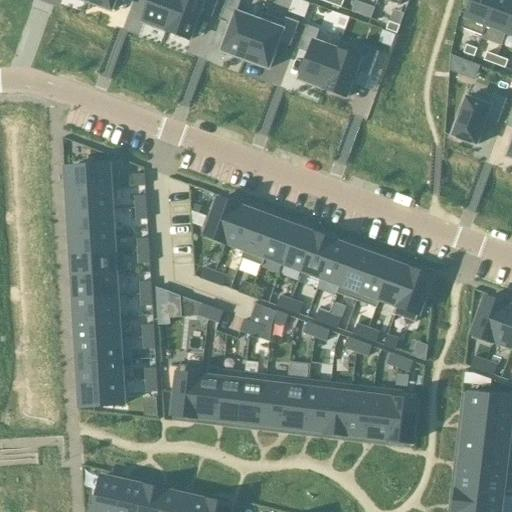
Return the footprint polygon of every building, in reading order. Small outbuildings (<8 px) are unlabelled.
[(88,0),(88,3),(112,12),(116,0),(88,0)] [(150,0),(143,23),(167,32),(178,0),(150,0)] [(178,0),(167,32),(191,41),(200,14),(212,18),(218,0),(178,0)] [(245,61),(260,22),(237,14),(241,2),(235,0),(227,0),(220,21),(231,25),(221,52),(244,61),(245,61)] [(341,8),(344,0),(342,0),(332,0),(331,5),(341,8)] [(471,0),(461,28),(483,37),(486,28),(485,27),(495,0),(471,0)] [(486,28),(506,35),(511,17),(511,0),(495,0),(485,27),(486,28)] [(351,12),(360,16),(371,19),(375,9),(355,2),(351,12)] [(260,22),(245,61),(269,70),(279,43),(291,47),(299,24),(286,19),(282,30),(260,22)] [(397,34),(400,26),(389,22),(386,30),(397,34)] [(324,90),(338,51),(315,42),(320,31),(307,26),(298,50),(310,54),(300,81),(324,90)] [(338,51),(324,90),(348,99),(357,72),(370,76),(379,53),(365,48),(364,50),(340,41),(338,51)] [(474,57),(477,50),(466,46),(463,54),(474,57)] [(494,65),(497,57),(487,53),(484,61),(494,65)] [(505,69),(508,61),(497,57),(494,65),(505,69)] [(457,58),(456,72),(460,74),(465,61),(457,58)] [(490,107),(467,98),(452,137),(477,146),(487,119),(498,124),(507,100),(494,96),(490,107)] [(119,165),(69,168),(70,191),(110,189),(110,190),(120,189),(119,165)] [(145,174),(134,175),(134,187),(145,186),(145,174)] [(110,189),(70,191),(72,212),(112,210),(110,190),(110,189)] [(146,196),(135,197),(136,209),(147,208),(146,196)] [(219,200),(206,236),(226,243),(239,208),(239,207),(219,200)] [(147,208),(136,209),(136,221),(147,220),(147,208)] [(239,208),(226,243),(244,250),(245,250),(258,215),(239,208)] [(112,210),(72,212),(73,234),(113,231),(112,210)] [(244,250),(241,259),(262,267),(266,258),(264,257),(278,222),(258,215),(245,250),(244,250)] [(278,222),(264,257),(266,258),(284,264),(297,229),(278,222)] [(297,229),(284,264),(303,271),(316,236),(297,229)] [(113,231),(73,234),(74,255),(114,253),(114,252),(113,231)] [(316,236),(303,271),(322,278),(335,243),(316,236)] [(148,239),(137,240),(138,252),(149,251),(148,239)] [(335,243),(322,278),(340,285),(341,285),(354,250),(335,243)] [(340,285),(337,294),(357,301),(373,257),(354,250),(341,285),(340,285)] [(149,251),(138,252),(139,264),(150,263),(149,251)] [(114,253),(74,255),(76,277),(116,275),(116,276),(125,275),(124,252),(114,252),(114,253)] [(373,257),(357,301),(377,309),(380,300),(379,300),(392,264),(373,257)] [(392,264),(379,300),(380,300),(397,306),(399,307),(412,271),(392,264)] [(204,268),(200,279),(212,283),(215,272),(204,268)] [(397,306),(394,315),(415,323),(432,278),(412,271),(399,307),(397,306)] [(215,272),(212,283),(223,287),(227,277),(215,272)] [(116,275),(76,277),(77,299),(117,297),(116,276),(116,275)] [(151,282),(140,283),(141,295),(152,294),(151,286),(151,282)] [(242,282),(239,293),(250,297),(254,286),(242,282)] [(254,286),(250,297),(261,301),(265,291),(254,286)] [(181,297),(178,296),(167,297),(169,292),(156,288),(158,326),(170,325),(170,319),(182,318),(181,297)] [(152,294),(141,295),(141,307),(152,306),(152,294)] [(281,296),(277,307),(288,311),(292,301),(281,296)] [(117,297),(77,299),(78,321),(118,318),(117,297)] [(203,305),(181,297),(182,318),(199,316),(203,305)] [(487,298),(472,339),(493,346),(495,342),(494,342),(507,306),(487,298)] [(292,301),(288,311),(299,315),(303,305),(292,301)] [(203,305),(199,316),(209,320),(213,309),(203,305)] [(511,308),(507,306),(494,342),(495,342),(511,348),(511,308)] [(213,309),(209,320),(219,324),(223,313),(213,309)] [(319,311),(315,321),(327,325),(330,315),(319,311)] [(278,312),(274,322),(285,327),(289,316),(278,312)] [(330,315),(327,325),(338,329),(342,319),(330,315)] [(118,318),(78,321),(79,343),(119,340),(118,318)] [(244,320),(240,332),(251,335),(255,324),(251,323),(244,320)] [(308,323),(304,334),(315,338),(319,327),(308,323)] [(255,324),(251,335),(261,339),(265,328),(255,324)] [(154,325),(143,326),(143,338),(154,337),(154,325)] [(357,325),(354,335),(365,339),(369,329),(357,325)] [(319,327),(315,338),(327,342),(330,332),(319,327)] [(369,329),(365,339),(376,343),(380,333),(369,329)] [(388,336),(384,346),(395,350),(399,340),(388,336)] [(154,337),(143,338),(144,350),(155,349),(154,337)] [(350,339),(346,349),(357,353),(361,343),(350,339)] [(119,340),(79,343),(81,364),(121,362),(119,340)] [(361,343),(357,353),(368,357),(372,347),(361,343)] [(391,354),(387,364),(399,368),(402,358),(391,354)] [(475,357),(471,368),(483,372),(486,362),(475,357)] [(402,358),(399,368),(410,373),(414,362),(402,358)] [(121,362),(81,364),(82,386),(122,384),(121,362)] [(486,362),(483,372),(494,376),(498,366),(486,362)] [(179,365),(174,415),(196,418),(196,417),(201,378),(202,378),(203,368),(179,365)] [(156,370),(145,371),(146,383),(157,382),(156,370)] [(222,380),(217,420),(239,422),(244,373),(223,370),(221,380),(222,380)] [(244,373),(239,422),(260,425),(266,376),(244,373)] [(266,376),(260,425),(282,428),(288,378),(266,376)] [(201,378),(196,417),(217,420),(222,380),(221,380),(202,378),(201,378)] [(288,378),(282,428),(304,430),(309,381),(288,378)] [(309,381),(304,430),(325,433),(331,383),(309,381)] [(157,382),(146,383),(147,395),(158,394),(157,382)] [(325,433),(346,436),(346,435),(352,391),(353,391),(353,386),(331,383),(325,433)] [(122,384),(82,386),(83,408),(123,405),(122,384)] [(373,393),(368,438),(389,440),(395,391),(373,388),(372,393),(373,393)] [(352,391),(346,435),(368,438),(373,393),(372,393),(353,391),(352,391)] [(389,440),(389,441),(412,443),(418,393),(395,391),(389,440)] [(511,399),(469,394),(466,419),(511,424),(511,413),(511,399)] [(466,419),(463,443),(508,448),(511,424),(466,419)] [(463,443),(461,467),(505,472),(508,448),(463,443)] [(461,467),(458,491),(502,496),(505,472),(461,467)] [(101,478),(93,511),(116,511),(123,483),(101,478)] [(123,483),(116,511),(139,511),(145,488),(123,483)] [(145,488),(139,511),(161,511),(166,492),(145,487),(145,488)] [(457,491),(454,511),(500,511),(502,496),(458,491),(457,491)] [(166,492),(161,511),(183,511),(187,497),(166,492)] [(187,497),(183,511),(205,511),(208,502),(187,497)] [(208,502),(205,511),(228,511),(230,507),(208,502)]
